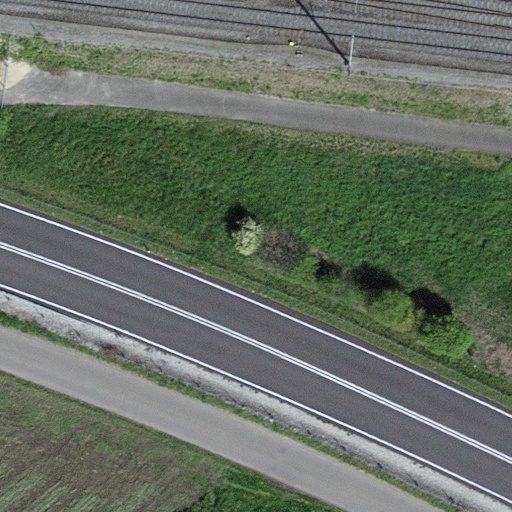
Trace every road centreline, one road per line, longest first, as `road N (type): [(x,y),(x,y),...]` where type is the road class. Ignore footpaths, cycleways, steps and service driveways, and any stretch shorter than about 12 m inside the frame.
road 1 (trunk): [(511,461),(186,314),(0,244)]
road 2 (track): [(9,92),(511,151)]
road 3 (track): [(0,349),(116,390),(397,511)]
